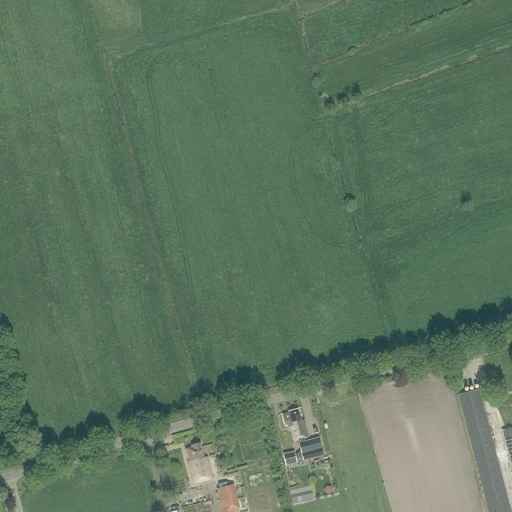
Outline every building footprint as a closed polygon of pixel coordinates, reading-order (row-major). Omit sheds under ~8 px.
[(457,395),(488,511),(511,511),(479,389),(457,395)] [(299,441),(301,451),(295,456),(294,452),(283,454),(286,466),(297,463),(296,459),(302,454),(304,460),(316,457),(316,456),(323,455),(319,439),(311,440),(311,441),(305,442),(304,439),(309,438),(304,420),(301,421),(298,410),(289,412),(289,414),(284,416),(286,425),(288,424),(289,428),(290,431),(291,431),(294,442),(299,441)] [(511,428),(502,431),(511,470),(511,428)] [(192,449),(186,450),(189,462),(188,462),(194,483),(213,478),(212,474),(208,459),(208,457),(204,458),(200,444),(191,446),(192,449)] [(216,488),(223,511),(237,511),(241,511),(233,483),(216,488)] [(313,499),(312,494),(291,499),(293,504),(313,499)]
